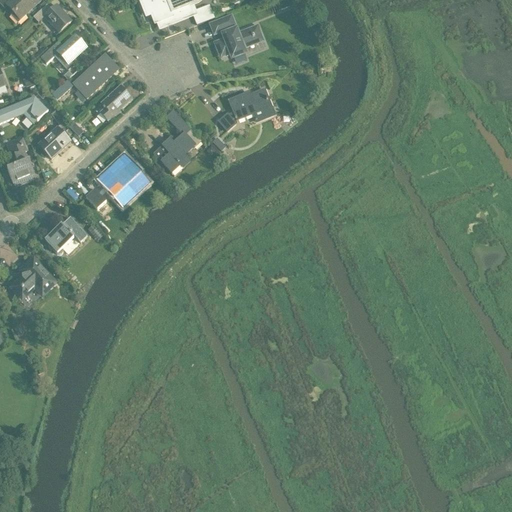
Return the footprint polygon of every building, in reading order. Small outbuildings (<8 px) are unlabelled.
[(1,0),(0,1),(0,4),(4,10),(6,10),(8,8),(14,14),(12,16),(12,18),(17,24),(19,24),(26,17),(25,16),(42,0),(1,0)] [(149,0),(142,3),(145,12),(150,10),(151,14),(154,23),(157,23),(160,29),(192,16),(194,21),(196,27),(214,19),(212,14),(209,7),(196,12),(194,7),(193,6),(198,4),(201,2),(201,0),(149,0)] [(59,34),(71,23),(57,7),(51,11),(47,6),(33,18),(38,24),(44,18),(59,34)] [(217,45),(221,57),(230,53),(232,58),(244,54),(242,48),(261,41),(256,30),(248,33),(247,31),(236,35),(235,32),(233,33),(231,28),(233,27),(230,19),(212,26),(215,34),(223,31),(225,36),(224,37),(226,42),(217,45)] [(44,56),(41,59),(47,66),(50,63),(55,58),(66,71),(72,66),(70,64),(86,50),(76,38),(63,49),(58,43),(55,46),(44,56)] [(40,51),(43,55),(49,50),(46,46),(40,51)] [(83,54),(80,57),(85,63),(89,60),(83,54)] [(86,101),(118,72),(105,57),(73,86),(86,101)] [(69,73),(63,77),(67,82),(72,77),(69,73)] [(57,102),(72,87),(67,82),(52,97),(57,102)] [(121,111),(132,101),(120,88),(100,106),(103,110),(102,111),(104,112),(100,115),(107,122),(120,110),(121,111)] [(228,116),(219,123),(220,124),(227,132),(235,124),(234,123),(262,112),(264,118),(272,115),(270,110),(263,92),(246,99),(245,96),(230,102),(234,114),(233,115),(229,117),(228,116)] [(15,107),(0,112),(0,125),(23,116),(32,126),(36,123),(47,113),(34,99),(30,104),(28,102),(23,107),(21,105),(17,109),(15,107)] [(51,161),(70,144),(60,133),(67,127),(56,113),(51,117),(59,128),(38,147),(51,161)] [(162,148),(163,148),(155,156),(154,155),(154,156),(172,176),(181,168),(183,171),(190,164),(185,158),(193,150),(194,151),(201,144),(174,113),(167,120),(183,137),(174,145),(170,141),(162,148)] [(78,139),(83,134),(73,125),(69,129),(78,139)] [(19,126),(4,132),(6,137),(21,131),(19,126)] [(12,185),(17,183),(19,187),(31,183),(29,178),(34,176),(29,162),(28,163),(24,154),(27,153),(22,141),(7,147),(15,168),(7,171),(12,185)] [(123,210),(150,185),(125,157),(98,183),(123,210)] [(98,212),(107,204),(95,191),(86,199),(98,212)] [(44,242),(46,243),(49,247),(47,248),(51,252),(52,251),(56,255),(74,239),(80,245),(88,239),(70,220),(62,228),(61,226),(44,242)] [(25,277),(12,289),(20,297),(22,300),(35,288),(43,296),(56,284),(34,261),(21,273),(25,277)]
